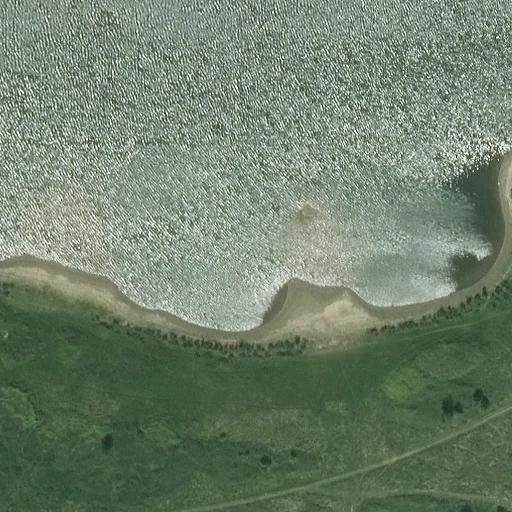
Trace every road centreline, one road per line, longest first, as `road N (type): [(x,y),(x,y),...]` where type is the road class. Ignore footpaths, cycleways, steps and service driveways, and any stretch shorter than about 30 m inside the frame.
road 1 (motorway): [(0,336),(503,0)]
road 2 (motorway): [(431,0),(0,286)]
